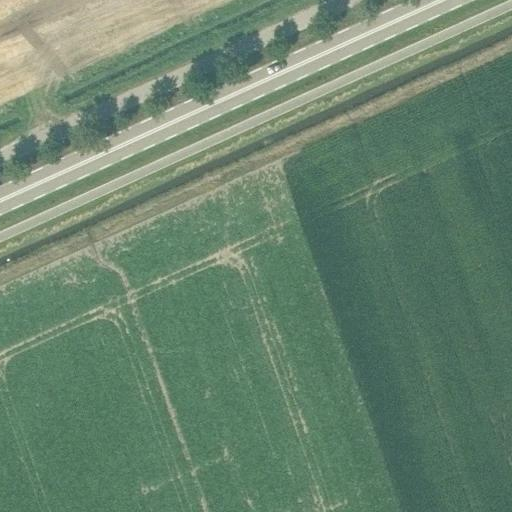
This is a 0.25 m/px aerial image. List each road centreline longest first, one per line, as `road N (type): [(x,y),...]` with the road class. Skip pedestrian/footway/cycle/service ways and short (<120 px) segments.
road 1 (primary): [(0,200),(441,0)]
road 2 (unclassified): [(0,154),(344,0)]
